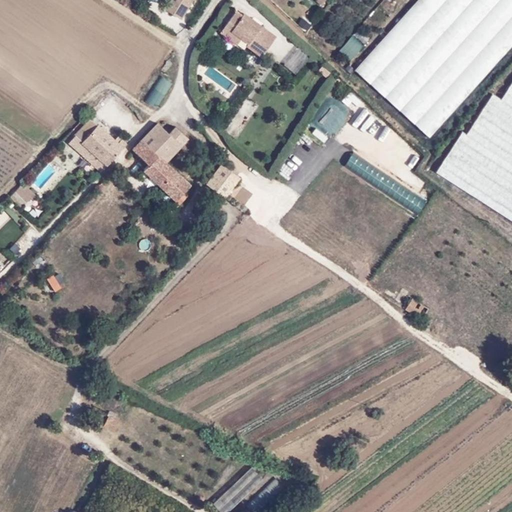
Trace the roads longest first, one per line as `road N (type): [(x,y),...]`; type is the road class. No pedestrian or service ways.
road 1 (track): [(511,393),(298,245),(231,213)]
road 2 (track): [(154,116),(104,85),(38,152),(0,125)]
